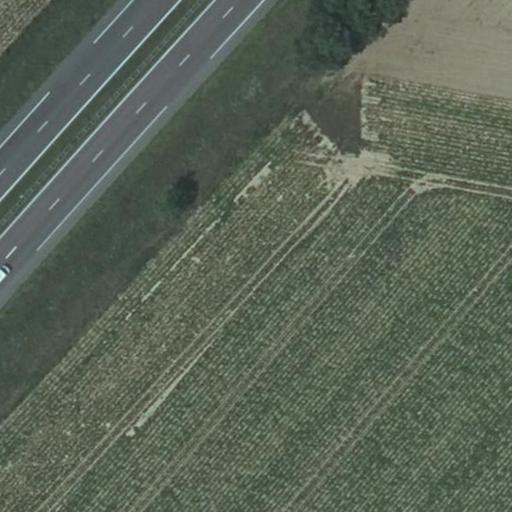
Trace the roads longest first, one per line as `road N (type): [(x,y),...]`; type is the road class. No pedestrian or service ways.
road 1 (motorway): [(0,263),(238,0)]
road 2 (motorway): [(144,0),(0,164)]
